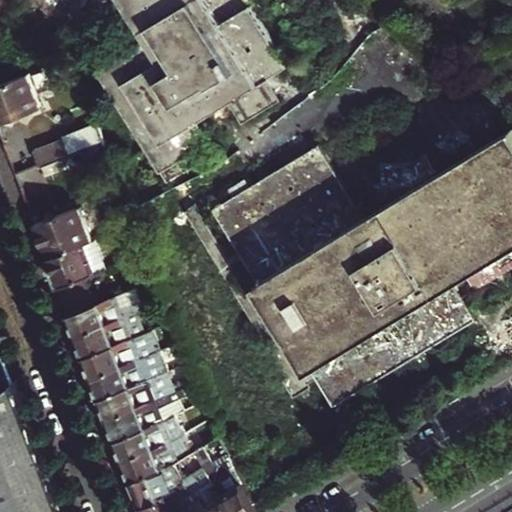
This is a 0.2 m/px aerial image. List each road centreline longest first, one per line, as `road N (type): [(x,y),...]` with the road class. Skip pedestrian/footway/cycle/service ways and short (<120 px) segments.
road 1 (residential): [(106,511),(0,230)]
road 2 (tertiary): [(511,407),(340,511)]
